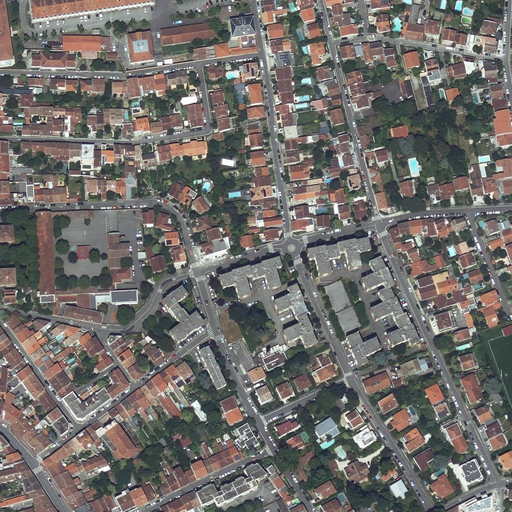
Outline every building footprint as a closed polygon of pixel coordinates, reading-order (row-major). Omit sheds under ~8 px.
[(46,0),(29,2),(32,24),(153,5),(151,0),(46,0)] [(299,0),(303,11),(313,8),(310,0),(299,0)] [(324,0),(327,9),(331,8),(345,4),(344,0),(324,0)] [(372,3),(373,11),(380,10),(381,14),(391,12),(390,0),(383,1),(372,3)] [(263,2),(265,13),(274,12),(273,1),(263,2)] [(0,3),(0,63),(13,62),(5,2),(0,3)] [(331,8),(333,17),(346,14),(346,13),(342,13),(341,8),(345,7),(346,9),(354,7),(354,3),(345,4),(331,8)] [(301,12),(305,24),(308,23),(313,22),(315,21),(313,13),(314,13),(313,8),(303,11),(301,12)] [(262,14),(264,25),(274,24),(273,16),(273,14),(276,14),(276,15),(286,13),(286,11),(283,11),(262,14)] [(329,18),(331,25),(337,24),(338,25),(339,29),(340,29),(354,25),(354,24),(353,21),(350,19),(349,19),(347,14),(346,14),(333,17),(329,18)] [(230,51),(231,56),(257,52),(252,17),(229,20),(231,38),(239,37),(241,49),(230,51)] [(380,29),(381,33),(383,34),(390,32),(391,31),(389,17),(379,19),(379,23),(378,23),(379,29),(380,29)] [(306,28),(310,41),(320,38),(316,26),(314,26),(313,22),(308,23),(309,25),(302,26),(303,29),(306,28)] [(427,28),(426,35),(438,37),(440,24),(428,22),(427,28)] [(486,22),(484,34),(496,36),(498,24),(495,24),(488,22),(486,22)] [(160,32),(162,45),(212,37),(210,24),(160,32)] [(404,24),(401,38),(406,39),(409,25),(404,24)] [(340,29),(341,37),(356,34),(355,25),(354,25),(340,29)] [(269,28),(271,40),(283,38),(281,26),(269,28)] [(446,28),(444,41),(455,43),(457,33),(449,31),(449,29),(446,28)] [(126,36),(130,64),(153,62),(149,33),(126,36)] [(459,36),(457,46),(465,48),(467,37),(459,36)] [(63,37),(63,51),(81,51),(97,51),(106,52),(109,51),(109,37),(63,37)] [(290,39),(282,41),(284,53),(292,52),(290,39)] [(488,39),(485,53),(497,55),(498,43),(492,42),(493,40),(488,39)] [(284,53),(282,41),(271,42),(272,47),(271,47),(271,48),(271,50),(272,50),(273,55),(284,53)] [(159,56),(161,66),(229,56),(226,43),(192,50),(192,51),(159,56)] [(309,47),(313,66),(320,65),(320,62),(318,62),(317,57),(323,56),(321,44),(309,47)] [(369,45),(372,58),(381,56),(383,63),(386,62),(380,44),(369,45)] [(362,46),(366,65),(374,63),(372,58),(369,45),(362,46)] [(340,50),(343,60),(351,59),(352,62),(355,61),(353,47),(340,50)] [(383,51),(388,68),(395,66),(392,52),(383,51)] [(32,56),(32,67),(42,67),(42,69),(65,69),(65,68),(75,68),(75,57),(67,56),(67,53),(63,53),(63,56),(44,56),(44,53),(40,52),(40,56),(32,56)] [(403,57),(407,70),(419,67),(416,54),(403,57)] [(275,58),(276,68),(286,67),(285,62),(280,63),(279,57),(275,58)] [(464,64),(466,73),(469,72),(468,67),(469,63),(474,63),(475,59),(462,57),(464,64)] [(427,73),(427,74),(439,70),(437,61),(425,64),(427,73)] [(490,78),(490,84),(497,83),(495,66),(492,66),(492,63),(484,64),(485,69),(486,78),(490,78)] [(451,68),(453,77),(466,73),(464,64),(451,68)] [(245,74),(246,80),(257,78),(256,71),(257,71),(257,66),(243,67),(243,69),(245,69),(245,74)] [(210,80),(220,78),(224,77),(224,79),(227,79),(225,68),(221,69),(222,72),(220,73),(219,69),(214,69),(214,67),(208,68),(210,80)] [(276,70),(278,82),(290,81),(291,81),(289,68),(276,70)] [(317,70),(320,82),(333,78),(331,72),(329,73),(327,68),(317,70)] [(176,75),(178,85),(188,83),(186,71),(176,73),(176,75)] [(347,75),(350,87),(361,84),(359,73),(347,75)] [(421,74),(431,115),(437,114),(427,74),(427,73),(421,74)] [(159,89),(160,95),(164,94),(164,95),(167,95),(165,86),(164,77),(164,75),(155,77),(156,78),(154,78),(155,90),(159,89)] [(164,77),(165,86),(169,85),(169,86),(178,85),(176,75),(164,77)] [(399,76),(404,95),(407,95),(403,79),(402,75),(399,76)] [(414,120),(421,118),(410,77),(403,79),(407,95),(414,120)] [(142,86),(143,98),(145,98),(144,91),(155,90),(154,78),(143,80),(141,80),(138,80),(139,86),(142,86)] [(29,79),(29,87),(40,87),(41,79),(29,79)] [(128,81),(130,100),(135,99),(136,102),(140,102),(139,86),(138,80),(138,79),(128,81)] [(92,82),(92,92),(104,92),(105,80),(92,80),(92,82)] [(65,81),(57,81),(57,90),(57,93),(58,93),(59,93),(59,90),(65,90),(65,81)] [(69,81),(65,81),(65,90),(65,92),(75,92),(75,83),(69,82),(69,81)] [(278,82),(280,95),(291,93),(290,81),(278,82)] [(327,87),(330,96),(339,94),(336,85),(335,85),(334,81),(324,84),(325,88),(327,87)] [(92,92),(92,82),(89,82),(89,83),(82,83),(82,92),(89,92),(89,97),(92,97),(92,95),(92,92)] [(113,83),(113,94),(128,94),(126,83),(113,83)] [(350,87),(352,93),(363,90),(361,84),(350,87)] [(488,87),(490,100),(502,99),(500,86),(488,87)] [(352,93),(353,99),(365,96),(363,90),(352,93)] [(446,93),(449,103),(458,100),(456,90),(446,93)] [(223,103),(224,103),(222,91),(214,92),(215,95),(213,95),(214,105),(218,104),(218,106),(224,105),(223,103)] [(250,93),(252,106),(263,104),(261,91),(250,93)] [(357,106),(359,110),(373,106),(372,103),(370,103),(369,99),(372,98),(373,99),(383,97),(381,92),(365,96),(353,99),(350,100),(352,105),(355,104),(356,106),(357,106)] [(280,95),(281,106),(285,106),(293,105),(291,93),(280,95)] [(0,95),(0,107),(2,107),(2,104),(8,104),(8,95),(0,95)] [(20,95),(20,108),(25,108),(30,108),(32,108),(33,104),(33,96),(20,95)] [(179,101),(180,108),(186,108),(188,107),(187,100),(191,100),(191,95),(185,95),(178,96),(179,101)] [(331,99),(333,106),(340,104),(338,97),(331,99)] [(494,102),(496,114),(508,112),(506,99),(494,102)] [(316,104),(317,110),(319,110),(323,110),(321,101),(312,102),(312,104),(316,104)] [(219,121),(229,120),(227,111),(229,111),(228,106),(224,107),(224,105),(218,106),(218,109),(215,109),(217,121),(219,121)] [(280,112),(281,116),(282,116),(286,115),(285,106),(281,106),(276,107),(276,113),(280,112)] [(30,126),(29,136),(52,137),(52,132),(53,121),(53,115),(53,109),(53,108),(48,108),(36,108),(32,108),(30,108),(30,118),(30,121),(31,121),(32,115),(40,115),(40,116),(47,116),(47,127),(40,127),(40,122),(37,122),(37,124),(30,123),(30,126)] [(248,110),(249,119),(265,117),(264,108),(248,110)] [(111,109),(110,124),(121,124),(121,110),(111,109)] [(330,111),(334,126),(344,124),(340,109),(330,111)] [(123,125),(122,129),(126,129),(130,129),(131,129),(129,110),(127,110),(129,125),(123,125)] [(489,135),(490,138),(511,135),(508,112),(496,114),(497,121),(495,122),(496,134),(489,135)] [(191,124),(192,129),(204,127),(202,113),(188,115),(189,124),(191,124)] [(282,116),(283,127),(294,126),(292,115),(286,115),(282,116)] [(160,119),(162,131),(172,129),(170,116),(160,118),(160,119)] [(172,117),(173,128),(181,127),(179,116),(172,117)] [(0,117),(0,125),(4,126),(4,121),(7,121),(13,121),(13,118),(4,117),(0,117)] [(88,117),(88,127),(93,127),(93,133),(97,133),(97,130),(97,117),(88,117)] [(150,119),(152,135),(163,133),(162,131),(160,119),(158,120),(159,124),(154,124),(153,119),(150,119)] [(149,132),(147,120),(132,123),(132,133),(143,131),(143,133),(149,132)] [(220,132),(230,130),(229,120),(219,121),(220,132)] [(53,121),(52,132),(61,132),(61,122),(53,121)] [(248,125),(249,137),(260,135),(259,126),(261,126),(260,122),(248,125)] [(311,136),(311,137),(328,136),(330,135),(326,123),(320,124),(321,130),(319,130),(320,134),(311,136)] [(0,125),(0,131),(13,132),(13,129),(17,129),(23,129),(22,136),(29,136),(30,126),(26,126),(7,126),(4,126),(0,125)] [(283,128),(285,141),(298,139),(296,127),(283,128)] [(358,129),(363,152),(369,150),(363,127),(358,129)] [(393,130),(395,139),(402,137),(403,140),(409,138),(406,127),(393,130)] [(216,134),(217,142),(224,141),(223,133),(216,134)] [(338,137),(340,145),(347,143),(349,142),(346,135),(338,137)] [(490,138),(491,145),(499,144),(500,147),(511,145),(511,142),(511,135),(490,138)] [(251,144),(252,150),(262,148),(261,136),(250,137),(251,144)] [(285,141),(287,152),(298,150),(297,144),(302,143),(302,144),(328,140),(328,136),(311,137),(298,139),(285,141)] [(0,142),(0,155),(9,155),(21,156),(21,152),(13,152),(8,152),(8,150),(8,143),(0,142)] [(22,143),(21,152),(21,156),(24,156),(24,149),(33,149),(33,143),(22,143)] [(33,156),(36,156),(36,149),(46,149),(46,144),(33,143),(33,149),(33,156)] [(190,155),(191,157),(210,154),(207,143),(197,145),(197,143),(191,144),(191,145),(191,146),(189,147),(190,155)] [(349,150),(347,143),(340,145),(334,146),(334,147),(336,153),(341,152),(343,154),(344,158),(343,160),(345,168),(340,169),(341,172),(341,173),(348,171),(354,169),(351,157),(349,156),(348,152),(349,150)] [(46,149),(45,153),(52,153),(52,155),(55,155),(55,157),(57,157),(58,144),(46,144),(46,149)] [(57,157),(57,159),(70,160),(70,157),(70,144),(58,144),(57,157)] [(82,145),(70,144),(70,157),(74,157),(82,157),(82,145)] [(125,154),(125,146),(120,146),(114,146),(114,153),(114,157),(120,157),(120,154),(125,154)] [(130,156),(135,156),(134,148),(132,147),(132,146),(125,146),(125,154),(125,155),(130,155),(130,156)] [(170,147),(172,157),(190,155),(189,147),(183,148),(179,148),(179,146),(170,147)] [(157,158),(157,163),(160,163),(160,162),(172,160),(172,157),(170,147),(158,149),(158,152),(156,152),(157,158)] [(303,151),(287,153),(289,164),(300,162),(299,155),(304,154),(303,151)] [(375,157),(377,164),(389,161),(387,151),(375,154),(375,157)] [(94,160),(94,166),(101,166),(101,163),(102,154),(102,153),(94,152),(94,160)] [(102,154),(101,163),(114,163),(114,157),(114,153),(106,153),(106,154),(102,154)] [(266,166),(264,153),(251,155),(252,156),(247,157),(249,168),(266,166)] [(0,155),(0,173),(6,174),(10,174),(10,170),(9,155),(0,155)] [(143,157),(144,167),(149,166),(150,168),(158,167),(157,163),(157,158),(154,158),(154,155),(143,157)] [(511,159),(497,162),(498,168),(504,167),(504,174),(494,176),(494,177),(484,179),(483,175),(481,176),(481,177),(482,183),(495,181),(503,180),(511,178),(511,168),(511,164),(511,159)] [(91,171),(81,171),(81,176),(84,176),(92,176),(93,176),(94,166),(94,160),(90,160),(90,169),(91,169),(91,171)] [(327,168),(328,173),(339,171),(337,160),(331,161),(332,167),(327,168)] [(311,162),(305,163),(305,167),(302,168),(302,167),(290,169),(292,181),(304,180),(304,179),(309,178),(307,167),(313,166),(313,162),(311,162)] [(126,177),(126,179),(126,187),(126,195),(126,199),(131,199),(130,187),(129,187),(129,185),(130,185),(133,185),(133,179),(135,179),(135,167),(129,167),(129,164),(125,164),(126,177)] [(256,170),(258,179),(270,177),(269,168),(256,170)] [(375,195),(378,210),(387,208),(378,168),(368,170),(372,185),(376,184),(379,186),(381,194),(375,195)] [(15,174),(16,183),(21,183),(27,182),(27,175),(23,174),(15,174)] [(55,203),(53,176),(44,175),(44,182),(48,182),(49,191),(45,191),(45,202),(45,203),(55,203)] [(397,176),(402,195),(403,194),(404,198),(412,196),(409,182),(411,182),(410,177),(403,178),(402,175),(397,176)] [(55,203),(68,202),(68,199),(67,188),(57,188),(56,176),(53,176),(55,203)] [(98,181),(92,181),(92,176),(84,176),(84,183),(88,182),(88,192),(98,192),(98,181)] [(347,179),(351,191),(359,189),(358,182),(359,181),(358,176),(347,179)] [(117,192),(117,193),(123,193),(123,199),(126,199),(126,195),(126,187),(126,179),(126,177),(121,177),(121,182),(116,182),(117,192)] [(471,186),(473,196),(477,195),(478,197),(485,195),(484,194),(482,183),(481,177),(478,178),(479,182),(475,183),(475,185),(471,186)] [(271,187),(270,178),(258,180),(254,180),(255,185),(256,184),(257,189),(271,187)] [(453,181),(456,192),(468,189),(466,179),(453,181)] [(102,192),(103,200),(107,200),(107,192),(106,180),(98,181),(98,192),(102,192)] [(106,180),(107,192),(117,192),(116,182),(116,180),(106,180)] [(482,183),(484,194),(495,192),(497,200),(499,199),(497,187),(495,181),(482,183)] [(0,194),(9,194),(9,183),(7,183),(0,183),(0,194)] [(175,184),(168,194),(177,200),(182,193),(185,190),(175,184)] [(440,185),(443,200),(450,199),(450,196),(454,195),(451,185),(444,186),(444,184),(440,185)] [(34,185),(34,198),(34,202),(45,202),(45,191),(40,191),(40,185),(34,185)] [(427,188),(429,196),(432,195),(433,197),(435,197),(436,201),(442,200),(439,185),(427,188)] [(267,198),(272,197),(271,187),(257,189),(251,190),(253,202),(258,201),(264,201),(263,197),(264,197),(264,198),(267,197),(267,198)] [(313,193),(320,192),(319,188),(305,189),(305,188),(301,188),(302,189),(293,191),(294,196),(313,193)] [(186,189),(184,192),(192,198),(193,196),(189,193),(190,192),(186,189)] [(337,203),(338,204),(346,202),(344,189),(336,190),(337,203)] [(184,192),(179,201),(182,203),(183,202),(188,205),(192,198),(184,192)] [(294,196),(295,202),(306,200),(306,199),(313,197),(313,193),(294,196)] [(0,205),(14,205),(13,197),(17,196),(17,194),(9,194),(0,194),(0,205)] [(200,197),(193,202),(201,214),(208,209),(200,197)] [(250,202),(251,205),(254,205),(255,206),(260,205),(260,203),(263,203),(264,209),(270,209),(270,205),(275,205),(275,200),(264,201),(258,201),(253,202),(250,202)] [(353,208),(357,219),(367,216),(363,201),(358,203),(358,206),(353,208)] [(338,208),(339,221),(350,219),(348,211),(347,207),(338,208)] [(295,210),(296,215),(297,215),(298,221),(309,219),(308,208),(295,210)] [(142,213),(143,225),(155,225),(154,212),(142,213)] [(50,214),(36,214),(39,255),(42,292),(43,304),(67,302),(67,298),(78,298),(78,310),(66,308),(64,317),(101,324),(102,314),(97,313),(96,299),(110,298),(110,304),(137,302),(137,291),(111,293),(98,293),(81,295),(81,288),(69,289),(69,291),(69,295),(56,296),(56,292),(53,255),(50,214)] [(159,214),(156,227),(170,232),(171,232),(172,231),(173,230),(173,229),(173,227),(172,226),(168,225),(169,221),(168,220),(170,217),(159,214)] [(317,218),(318,227),(324,226),(324,228),(329,227),(328,216),(317,218)] [(504,228),(505,230),(511,228),(510,226),(506,216),(502,216),(506,227),(504,228)] [(197,228),(199,232),(211,228),(207,217),(198,220),(200,227),(197,228)] [(291,223),(293,231),(298,231),(297,227),(301,226),(301,228),(306,227),(306,228),(309,228),(309,227),(310,226),(310,222),(308,222),(308,220),(291,223)] [(434,223),(433,220),(421,221),(422,233),(422,234),(423,234),(424,234),(437,232),(434,223)] [(438,235),(439,238),(441,237),(448,234),(447,231),(446,227),(443,220),(434,223),(437,232),(438,235)] [(450,223),(453,231),(455,231),(456,233),(467,228),(466,226),(465,227),(462,220),(457,222),(457,221),(450,223)] [(411,232),(411,234),(422,233),(421,221),(410,223),(410,226),(411,232)] [(487,225),(491,235),(500,232),(497,225),(494,225),(493,222),(487,225)] [(410,226),(398,228),(399,229),(397,230),(396,229),(394,231),(391,230),(389,233),(391,238),(394,245),(401,243),(399,236),(411,232),(410,226)] [(0,227),(0,242),(13,242),(13,227),(0,227)] [(207,231),(210,241),(211,241),(220,239),(217,228),(207,231)] [(511,245),(505,248),(511,266),(511,265),(511,231),(511,228),(505,230),(501,232),(505,244),(511,241),(511,245)] [(278,230),(264,232),(264,238),(266,238),(267,242),(272,241),(272,240),(279,239),(278,230)] [(166,234),(167,247),(179,246),(178,233),(166,234)] [(112,280),(112,283),(121,283),(121,279),(131,279),(130,268),(121,268),(120,257),(130,256),(129,246),(120,246),(119,234),(110,235),(111,252),(113,280),(112,280)] [(202,246),(204,252),(205,252),(206,255),(230,249),(227,237),(220,239),(211,241),(211,243),(202,246)] [(252,237),(242,238),(243,247),(244,248),(246,248),(254,247),(252,237)] [(316,265),(318,277),(331,274),(328,260),(330,260),(330,259),(335,258),(335,259),(340,258),(339,254),(346,253),(347,259),(346,259),(349,270),(360,267),(357,254),(360,254),(360,253),(364,252),(364,253),(369,252),(367,239),(355,242),(355,241),(337,245),(337,246),(325,248),(325,247),(306,251),(309,261),(316,259),(317,265),(316,265)] [(490,242),(492,247),(497,245),(497,246),(500,245),(498,239),(490,242)] [(400,247),(403,254),(407,253),(413,251),(411,244),(415,242),(413,240),(412,240),(406,242),(407,245),(400,247)] [(463,257),(469,255),(469,254),(465,243),(459,246),(461,252),(462,256),(463,257)] [(171,250),(175,264),(180,263),(183,262),(184,260),(183,255),(184,254),(182,247),(171,250)] [(411,259),(412,263),(418,261),(415,250),(413,251),(407,253),(409,259),(411,259)] [(432,266),(426,264),(425,260),(411,265),(415,277),(445,267),(441,255),(434,258),(437,265),(432,266)] [(459,258),(462,269),(473,265),(469,255),(463,257),(459,258)] [(163,256),(152,259),(152,256),(146,256),(146,260),(147,260),(147,261),(147,264),(151,263),(154,273),(166,270),(163,256)] [(235,285),(239,299),(251,295),(248,284),(246,284),(245,278),(251,276),(252,280),(257,278),(257,277),(261,276),(261,277),(265,276),(269,289),(280,286),(278,275),(276,276),(275,270),(282,268),(279,258),(261,263),(261,265),(249,268),(249,267),(231,272),(231,274),(220,277),(223,289),(227,288),(227,286),(231,285),(232,286),(235,285)] [(407,340),(410,347),(419,343),(411,326),(410,326),(405,315),(403,316),(395,298),(394,299),(389,287),(394,285),(386,269),(385,269),(380,258),(369,263),(371,267),(373,271),(372,271),(374,274),(361,280),(365,291),(376,287),(376,285),(382,283),(385,289),(377,293),(379,297),(380,296),(382,300),(381,301),(382,304),(370,310),(375,322),(386,317),(386,315),(391,313),(396,324),(397,324),(399,327),(398,328),(399,331),(386,336),(391,348),(401,343),(401,342),(407,340)] [(458,277),(453,266),(452,261),(447,263),(448,266),(446,267),(448,271),(416,281),(419,289),(420,289),(458,277)] [(0,271),(0,285),(0,286),(15,286),(15,271),(0,271)] [(468,274),(471,283),(482,279),(478,271),(468,274)] [(418,290),(423,302),(435,298),(441,296),(439,291),(443,290),(445,295),(452,292),(459,290),(455,278),(451,279),(420,289),(419,289),(418,290)] [(323,287),(345,336),(363,328),(342,279),(323,287)] [(303,345),(306,349),(317,343),(312,332),(313,331),(305,315),(308,314),(303,303),(304,302),(296,285),(288,289),(291,297),(285,299),(285,298),(274,303),(279,314),(292,308),(293,311),(294,311),(296,315),(295,315),(299,326),(294,329),(293,327),(283,332),(287,343),(300,338),(302,340),(303,340),(305,344),(303,345)] [(462,289),(464,293),(474,289),(473,285),(462,289)] [(169,333),(177,344),(204,323),(196,313),(188,319),(177,303),(188,295),(182,287),(162,301),(168,310),(169,309),(180,325),(169,333)] [(451,301),(453,306),(460,304),(467,301),(465,297),(462,297),(461,294),(464,293),(462,289),(459,290),(452,292),(454,300),(451,301)] [(5,297),(6,304),(15,303),(14,291),(4,291),(4,297),(5,297)] [(478,297),(479,302),(489,298),(491,302),(492,302),(493,303),(497,302),(495,296),(496,296),(494,292),(478,297)] [(449,307),(445,295),(441,296),(435,298),(436,301),(434,301),(436,306),(437,306),(439,310),(449,307)] [(460,304),(462,309),(468,307),(476,304),(474,299),(472,300),(467,301),(460,304)] [(501,308),(499,303),(495,304),(491,306),(492,309),(483,312),(488,324),(496,321),(497,321),(493,311),(501,308)] [(457,328),(452,311),(434,317),(440,333),(457,328)] [(464,315),(470,329),(477,327),(470,313),(465,314),(464,315)] [(13,330),(22,324),(16,316),(12,318),(12,317),(6,321),(13,330)] [(33,322),(37,328),(39,330),(51,322),(37,319),(33,322)] [(13,330),(17,335),(25,328),(26,327),(25,324),(23,325),(22,324),(13,330)] [(54,329),(58,335),(62,332),(61,330),(64,325),(61,324),(54,329)] [(511,326),(502,330),(504,337),(511,333),(511,326)] [(17,335),(23,343),(39,331),(39,330),(37,328),(34,330),(35,332),(33,332),(32,330),(28,333),(25,328),(17,335)] [(457,338),(458,342),(470,339),(468,332),(471,331),(470,329),(454,334),(456,338),(457,338)] [(36,361),(45,354),(42,350),(57,340),(58,341),(68,333),(66,330),(62,332),(58,335),(50,341),(45,345),(41,348),(31,355),(36,361)] [(27,350),(37,342),(34,339),(41,334),(39,331),(23,343),(27,350)] [(354,360),(358,368),(367,364),(364,357),(370,354),(370,355),(381,350),(376,339),(362,344),(361,341),(360,342),(358,338),(359,337),(358,333),(346,339),(351,351),(350,351),(352,355),(353,354),(356,359),(354,360)] [(0,344),(8,339),(4,334),(0,337),(0,344)] [(77,348),(78,349),(79,349),(92,339),(88,334),(79,340),(82,344),(77,348)] [(31,355),(41,348),(38,345),(46,340),(47,341),(44,343),(45,345),(50,341),(46,335),(37,342),(27,350),(31,355)] [(109,344),(114,351),(129,340),(127,338),(124,340),(121,336),(119,336),(109,344)] [(86,348),(88,352),(100,343),(95,337),(92,339),(79,349),(81,351),(86,348)] [(0,344),(0,349),(1,351),(12,344),(8,339),(0,344)] [(114,351),(119,357),(129,349),(127,346),(130,343),(129,340),(114,351)] [(234,344),(248,373),(257,368),(257,369),(263,366),(263,367),(265,365),(268,371),(295,358),(291,348),(290,349),(285,345),(279,347),(278,345),(256,356),(256,357),(252,358),(242,340),(234,344)] [(88,352),(92,358),(95,356),(104,350),(100,343),(88,352)] [(0,360),(2,359),(5,357),(16,350),(12,344),(1,351),(4,355),(0,357),(0,360)] [(40,367),(50,360),(47,357),(62,347),(60,344),(45,354),(36,361),(40,367)] [(200,352),(216,390),(225,386),(209,347),(200,352)] [(44,374),(54,367),(52,363),(69,350),(68,348),(50,360),(40,367),(44,374)] [(119,357),(123,363),(133,356),(129,349),(119,357)] [(162,351),(167,358),(168,357),(171,355),(173,352),(173,351),(166,350),(165,349),(162,351)] [(5,357),(9,363),(10,363),(20,356),(16,350),(5,357)] [(95,356),(100,363),(107,358),(105,354),(106,353),(104,350),(95,356)] [(332,364),(328,355),(322,358),(322,356),(317,359),(320,364),(315,367),(315,366),(313,366),(312,364),(311,365),(312,367),(311,368),(313,372),(332,364)] [(460,358),(463,371),(473,368),(471,358),(473,357),(473,355),(460,358)] [(8,368),(11,371),(14,368),(24,361),(20,356),(10,363),(12,365),(8,368)] [(128,370),(138,363),(133,356),(123,363),(128,370)] [(96,366),(100,373),(113,363),(109,357),(107,358),(100,363),(96,366)] [(401,366),(404,375),(414,371),(415,372),(427,368),(424,360),(419,361),(418,359),(415,360),(416,361),(401,366)] [(181,377),(187,385),(195,378),(189,368),(185,364),(180,360),(173,365),(181,377)] [(14,368),(18,374),(28,367),(24,361),(14,368)] [(134,380),(137,380),(145,375),(138,366),(142,363),(141,361),(138,363),(128,370),(134,380)] [(48,380),(61,370),(57,364),(54,367),(44,374),(48,380)] [(335,371),(332,364),(313,372),(312,373),(313,375),(317,373),(321,381),(336,374),(334,371),(335,371)] [(166,370),(174,382),(181,377),(173,365),(166,370)] [(19,379),(19,384),(22,382),(33,374),(28,367),(18,374),(16,376),(19,379)] [(112,399),(128,387),(128,384),(117,369),(108,375),(113,381),(112,382),(112,383),(112,384),(112,385),(112,386),(113,387),(106,392),(112,399)] [(54,387),(67,377),(61,370),(48,380),(54,387)] [(174,391),(180,400),(184,397),(177,386),(174,382),(166,370),(159,375),(166,384),(170,382),(175,390),(174,391)] [(22,382),(35,400),(38,398),(44,391),(33,374),(22,382)] [(176,416),(179,420),(182,418),(166,395),(165,396),(162,392),(168,387),(166,384),(159,375),(151,381),(176,416)] [(295,380),(300,390),(311,385),(306,375),(295,380)] [(363,382),(367,394),(391,386),(387,375),(363,382)] [(461,380),(466,392),(478,387),(472,375),(461,380)] [(71,384),(67,377),(54,387),(59,393),(70,385),(71,384)] [(403,386),(401,380),(393,383),(395,388),(403,386)] [(157,395),(173,418),(176,416),(151,381),(145,386),(154,398),(157,395)] [(277,387),(283,398),(293,393),(288,382),(277,387)] [(63,399),(77,420),(83,421),(112,399),(106,392),(99,383),(81,396),(85,403),(82,405),(73,393),(63,399)] [(177,386),(184,397),(188,395),(180,384),(177,386)] [(59,393),(63,399),(73,393),(75,391),(70,385),(59,393)] [(156,405),(161,412),(163,411),(154,398),(145,386),(139,391),(147,401),(149,399),(153,402),(155,406),(156,405)] [(256,391),(262,403),(273,398),(267,386),(256,391)] [(426,391),(432,405),(444,400),(437,386),(426,391)] [(466,392),(472,403),(481,399),(479,393),(481,392),(479,386),(478,387),(466,392)] [(6,397),(12,400),(14,396),(17,397),(10,391),(6,394),(6,397)] [(46,414),(47,415),(57,408),(44,391),(38,398),(48,413),(46,414)] [(141,407),(143,409),(149,405),(147,401),(139,391),(133,395),(141,407)] [(489,397),(490,400),(500,396),(499,392),(489,397)] [(331,401),(338,413),(351,404),(346,395),(344,394),(332,400),(332,401),(331,401)] [(126,400),(135,412),(141,407),(133,395),(126,400)] [(378,403),(384,413),(397,405),(391,396),(378,403)] [(8,422),(12,424),(28,407),(26,404),(26,405),(23,408),(19,412),(11,407),(10,407),(12,400),(6,397),(6,400),(5,405),(4,420),(8,422)] [(220,413),(221,415),(226,413),(237,408),(232,397),(220,402),(225,411),(220,413)] [(120,404),(130,418),(137,414),(135,412),(126,400),(120,404)] [(190,405),(202,422),(208,418),(197,400),(190,405)] [(432,405),(439,419),(450,414),(444,400),(432,405)] [(126,419),(135,431),(138,429),(130,418),(120,404),(114,409),(122,421),(126,419)] [(17,430),(22,436),(38,423),(40,421),(39,419),(32,425),(25,417),(31,411),(28,407),(12,424),(17,430)] [(150,409),(157,419),(159,418),(151,407),(150,409)] [(38,423),(41,426),(46,423),(49,427),(53,424),(63,417),(57,408),(47,415),(40,421),(38,423)] [(226,413),(230,423),(242,418),(237,408),(226,413)] [(476,412),(481,423),(491,419),(486,408),(476,412)] [(116,425),(120,422),(122,421),(114,409),(108,414),(116,425)] [(410,418),(405,410),(393,417),(396,421),(393,422),(396,427),(399,431),(407,426),(405,422),(407,420),(410,418)] [(345,417),(352,428),(360,423),(359,422),(362,420),(359,416),(358,416),(354,411),(345,417)] [(53,424),(61,436),(68,432),(69,425),(63,417),(53,424)] [(314,428),(319,437),(327,433),(331,438),(340,433),(331,418),(314,428)] [(276,427),(281,436),(299,426),(295,419),(279,427),(276,427)] [(445,429),(451,441),(452,440),(461,436),(454,420),(442,426),(444,430),(445,429)] [(134,454),(134,445),(135,444),(120,422),(116,425),(105,434),(101,437),(116,457),(118,457),(120,460),(123,458),(128,459),(134,454)] [(38,423),(22,436),(25,440),(28,443),(44,431),(41,426),(38,423)] [(101,437),(105,434),(97,423),(90,428),(99,439),(101,437)] [(237,429),(241,436),(245,434),(252,431),(247,424),(237,429)] [(486,433),(489,440),(500,435),(501,434),(496,424),(487,429),(489,432),(486,433)] [(99,439),(90,428),(84,432),(94,445),(95,448),(102,443),(99,439)] [(37,453),(38,454),(52,444),(44,435),(45,434),(47,435),(50,433),(47,429),(44,431),(28,443),(33,449),(37,453)] [(179,434),(182,439),(188,435),(185,430),(179,434)] [(360,441),(364,447),(375,440),(372,436),(370,437),(365,430),(354,437),(357,443),(360,441)] [(406,446),(409,452),(424,443),(416,430),(403,438),(407,445),(406,446)] [(244,441),(248,449),(258,443),(252,431),(245,434),(248,439),(244,441)] [(94,445),(84,432),(74,439),(81,448),(82,447),(83,450),(85,452),(94,445)] [(287,450),(289,455),(304,446),(300,440),(302,439),(300,437),(299,437),(298,435),(287,441),(289,445),(290,449),(287,450)] [(494,448),(495,450),(505,445),(500,435),(489,440),(493,449),(494,448)] [(0,447),(0,450),(0,452),(0,455),(4,454),(4,456),(7,455),(7,456),(8,456),(17,454),(13,448),(3,437),(2,437),(1,436),(0,447)] [(180,441),(182,447),(192,442),(189,436),(180,441)] [(452,440),(458,454),(465,451),(464,449),(467,448),(461,436),(452,440)] [(75,452),(78,450),(81,448),(74,439),(69,443),(75,452)] [(231,463),(235,462),(229,449),(225,450),(221,442),(220,442),(219,439),(216,440),(228,465),(231,463)] [(224,467),(228,465),(216,440),(214,441),(219,453),(215,455),(221,468),(224,467)] [(237,452),(231,440),(226,442),(229,449),(235,462),(242,458),(244,457),(241,451),(237,452)] [(324,450),(330,446),(326,441),(320,445),(324,450)] [(64,447),(69,456),(75,452),(69,443),(64,447)] [(217,470),(221,468),(215,455),(211,457),(207,448),(205,443),(202,444),(203,447),(214,471),(217,470)] [(341,445),(334,449),(341,460),(348,457),(341,445)] [(54,454),(58,461),(68,457),(69,456),(64,447),(54,454)] [(210,473),(214,471),(203,447),(199,448),(205,460),(202,462),(207,475),(210,473)] [(414,459),(422,473),(429,468),(426,464),(435,458),(430,449),(414,459)] [(303,482),(304,483),(306,481),(306,480),(305,479),(307,478),(302,469),(303,468),(304,464),(315,458),(312,451),(307,454),(308,455),(302,458),(302,457),(298,459),(299,460),(293,464),(292,466),(294,470),(297,476),(298,476),(301,481),(302,481),(303,482)] [(508,468),(511,466),(511,452),(501,457),(503,463),(501,463),(504,468),(505,469),(507,469),(508,468)] [(17,454),(8,456),(9,459),(4,460),(5,463),(7,463),(22,459),(20,457),(17,454)] [(48,470),(53,477),(80,465),(80,464),(79,465),(78,463),(76,464),(75,463),(63,468),(58,461),(54,454),(43,463),(48,470)] [(108,466),(101,456),(100,456),(99,457),(100,458),(97,459),(96,458),(95,458),(94,458),(94,459),(94,460),(93,461),(92,460),(90,461),(89,460),(88,461),(87,462),(88,463),(85,464),(84,463),(83,463),(82,463),(82,464),(82,465),(83,468),(87,474),(108,466)] [(448,465),(454,462),(451,456),(444,459),(448,465)] [(22,459),(7,463),(8,467),(14,465),(15,469),(2,472),(2,466),(3,466),(2,464),(0,464),(0,477),(17,473),(22,472),(32,470),(22,459)] [(334,460),(327,464),(331,472),(338,468),(334,460)] [(482,478),(474,461),(460,467),(465,477),(463,478),(467,485),(482,478)] [(192,482),(197,479),(191,467),(189,462),(187,463),(188,466),(187,466),(189,471),(184,474),(187,482),(188,484),(192,482)] [(202,477),(207,475),(202,462),(201,462),(191,467),(197,479),(202,477)] [(346,473),(351,481),(367,472),(364,466),(360,469),(357,462),(348,467),(350,470),(346,473)] [(381,478),(384,482),(393,477),(394,476),(397,474),(391,464),(386,467),(387,468),(381,471),(383,473),(380,475),(381,478)] [(57,484),(61,490),(80,482),(81,482),(86,479),(89,478),(88,476),(80,479),(79,477),(72,480),(70,475),(83,468),(82,465),(80,465),(53,477),(57,484)] [(176,489),(180,487),(179,486),(173,472),(169,465),(167,466),(168,466),(167,467),(173,480),(168,483),(172,491),(176,489)] [(262,470),(256,465),(244,471),(246,475),(215,490),(213,486),(196,494),(204,510),(205,511),(217,506),(220,511),(260,491),(258,486),(270,480),(269,478),(267,477),(262,470)] [(270,480),(271,481),(278,476),(274,471),(275,470),(271,466),(267,469),(266,467),(262,470),(267,477),(270,475),(271,477),(269,478),(270,480)] [(173,472),(179,486),(187,482),(184,474),(181,468),(173,472)] [(22,472),(24,479),(36,476),(33,472),(32,470),(22,472)] [(160,489),(164,495),(168,493),(172,491),(168,483),(163,472),(159,474),(164,485),(160,487),(160,489)] [(17,473),(0,477),(0,484),(2,484),(1,480),(5,479),(6,481),(18,478),(17,473)] [(438,488),(444,497),(453,492),(446,480),(445,477),(444,475),(440,478),(441,479),(430,486),(433,491),(438,488)] [(24,479),(29,493),(31,492),(44,489),(39,481),(36,476),(24,479)] [(283,498),(286,496),(282,492),(286,488),(278,476),(271,481),(274,484),(283,497),(283,498)] [(391,486),(398,498),(407,492),(400,480),(391,486)] [(320,493),(324,499),(336,492),(330,481),(315,490),(316,493),(317,494),(318,494),(319,494),(320,493)] [(66,498),(78,492),(76,487),(81,484),(80,482),(61,490),(64,495),(66,498)] [(156,499),(151,487),(145,489),(142,482),(138,484),(141,488),(147,503),(156,499)] [(141,506),(147,503),(141,488),(129,494),(136,509),(141,506)] [(44,489),(31,492),(32,495),(28,496),(28,495),(7,501),(8,504),(48,495),(45,492),(44,489)] [(136,509),(129,494),(129,493),(127,490),(122,493),(122,495),(116,498),(119,506),(121,509),(121,511),(128,511),(129,511),(136,509)] [(70,505),(93,493),(92,491),(83,495),(81,491),(78,492),(66,498),(68,501),(70,505)] [(187,495),(194,509),(198,507),(200,511),(204,510),(196,494),(195,492),(191,494),(187,495)] [(74,510),(87,504),(86,500),(93,497),(94,498),(96,497),(94,493),(93,493),(70,505),(72,507),(74,510)] [(106,511),(117,507),(111,493),(87,504),(74,510),(74,511),(106,511)] [(48,495),(8,504),(10,511),(26,507),(36,504),(50,500),(49,497),(48,495)] [(191,510),(192,511),(195,511),(194,509),(187,495),(184,497),(181,499),(186,509),(187,511),(191,510)] [(277,500),(282,511),(289,511),(288,508),(285,501),(283,498),(283,497),(277,500)] [(180,511),(186,509),(181,499),(175,502),(168,505),(171,511),(180,511)] [(58,511),(55,507),(50,500),(36,504),(37,509),(34,509),(34,508),(19,511),(58,511)] [(322,508),(324,511),(338,511),(341,510),(336,500),(322,508)] [(482,503),(481,511),(486,511),(488,511),(489,511),(490,504),(482,503)]
